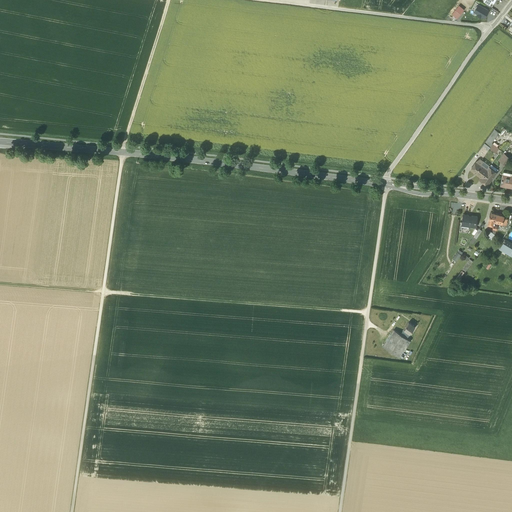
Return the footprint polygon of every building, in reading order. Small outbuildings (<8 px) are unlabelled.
[(483,0),(487,3),(486,5),(491,8),(496,0),(483,0)] [(488,10),(479,5),(478,6),(477,6),(476,7),(475,8),(475,10),(474,12),(478,14),(477,15),(480,16),(481,16),(484,18),(488,10)] [(464,10),(459,6),(455,10),(452,15),(457,19),(464,10)] [(494,129),(486,139),(490,142),(498,132),(494,129)] [(484,143),(477,152),(483,157),(490,147),(484,143)] [(504,153),(499,160),(506,164),(511,158),(504,153)] [(487,169),(477,161),(471,169),(476,173),(476,172),(481,176),(487,169)] [(481,176),(480,178),(488,183),(496,172),(496,171),(498,168),(491,163),(487,169),(481,176)] [(511,176),(502,174),(501,185),(511,186),(511,176)] [(497,213),(491,212),(490,217),(489,217),(489,220),(495,221),(497,213)] [(504,215),(497,213),(495,221),(505,224),(507,219),(503,217),(504,215)] [(469,214),(463,214),(461,225),(476,226),(477,216),(468,215),(469,214)] [(479,228),(473,236),(476,238),(482,230),(479,228)] [(487,236),(492,239),(495,233),(490,230),(487,236)] [(511,243),(504,239),(499,249),(511,255),(511,243)] [(457,260),(463,251),(459,248),(453,258),(457,260)] [(469,259),(463,268),(466,270),(471,263),(469,261),(470,260),(469,259)] [(408,322),(400,334),(403,336),(406,338),(414,326),(408,322)] [(394,329),(382,346),(392,352),(403,336),(400,334),(394,329)] [(403,336),(392,352),(399,357),(410,341),(406,338),(403,336)]
